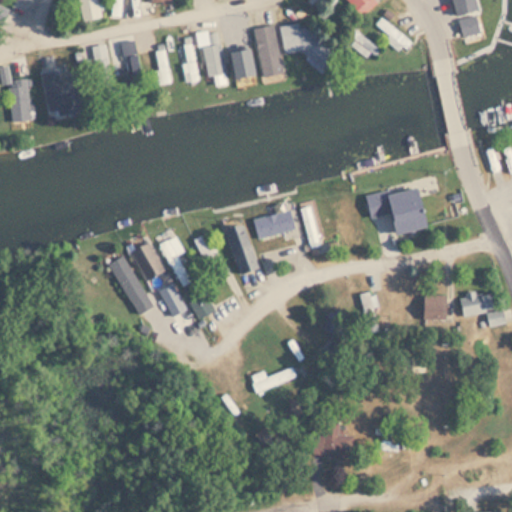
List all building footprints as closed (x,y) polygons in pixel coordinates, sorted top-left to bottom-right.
[(99,16),(96,0),(76,0),(80,19),(99,16)] [(121,16),(121,0),(111,0),(111,16),(121,16)] [(346,0),(360,14),(374,0),(346,0)] [(474,9),(471,0),(448,0),(452,14),(474,9)] [(455,17),(460,35),(478,30),(474,12),(455,17)] [(411,40),(379,14),(370,25),(402,51),(411,40)] [(304,60),(321,48),(304,25),(299,29),(292,20),(281,29),(304,60)] [(260,75),(280,72),(272,24),(252,27),(260,75)] [(377,49),(354,26),(343,37),(366,60),(377,49)] [(253,75),(247,29),(225,32),(232,78),(253,75)] [(223,73),(216,33),(209,34),(211,44),(201,46),(206,76),(223,73)] [(180,43),(184,82),(195,81),(192,42),(180,43)] [(113,89),(103,43),(87,46),(96,92),(113,89)] [(170,82),(165,47),(153,49),(158,84),(170,82)] [(25,77),(7,78),(6,65),(0,65),(0,84),(7,84),(8,121),(27,120),(25,77)] [(46,111),(54,109),(55,114),(72,111),(66,78),(59,79),(56,67),(39,70),(46,111)] [(413,184),(363,195),(367,216),(385,212),(390,232),(422,225),(413,184)] [(292,207),(250,218),(255,237),(298,226),(292,207)] [(242,221),(223,226),(236,271),(255,266),(242,221)] [(158,242),(180,285),(194,278),(178,245),(172,248),(167,238),(158,242)] [(142,277),(161,272),(151,239),(133,244),(142,277)] [(104,260),(137,313),(152,303),(120,250),(104,260)] [(198,318),(214,310),(200,283),(183,292),(198,318)] [(502,308),(491,310),(488,292),(476,294),(475,289),(458,292),(462,315),(484,311),(486,325),(504,322),(502,308)] [(357,295),(369,332),(380,328),(368,291),(357,295)] [(444,319),(444,294),(419,294),(419,319),(444,319)] [(256,393),(296,376),(292,366),(266,376),(263,369),(249,375),(256,393)] [(311,433),(310,454),(345,456),(347,434),(336,434),(337,422),(320,421),(320,433),(311,433)]
